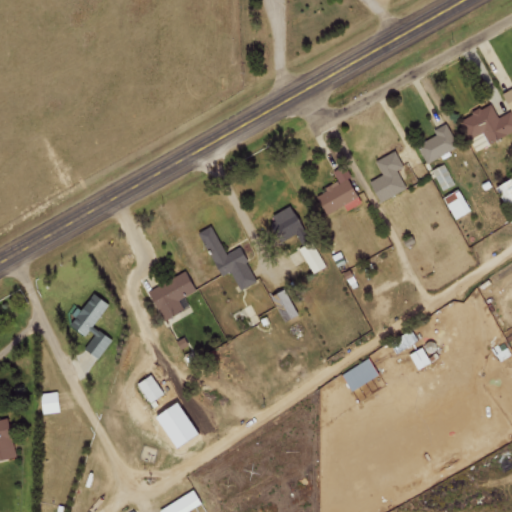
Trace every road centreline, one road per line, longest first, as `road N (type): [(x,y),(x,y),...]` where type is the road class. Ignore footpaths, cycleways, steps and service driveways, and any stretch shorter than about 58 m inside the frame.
road 1 (secondary): [(0,256),(451,0)]
road 2 (residential): [(295,88),(367,157),(440,151),(511,106)]
